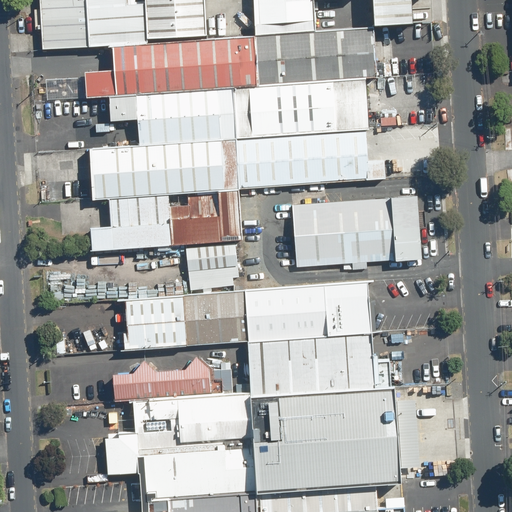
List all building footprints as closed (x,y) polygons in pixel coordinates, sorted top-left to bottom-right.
[(42,0),(46,49),(90,45),(86,0),(42,0)] [(86,0),(90,45),(148,41),(145,0),(86,0)] [(145,0),(149,37),(209,32),(206,0),(145,0)] [(316,0),(253,0),(256,33),(318,29),(316,0)] [(374,0),(376,22),(427,19),(425,0),(374,0)] [(252,35),(256,84),(377,74),(373,25),(252,35)] [(252,34),(113,45),(115,69),(85,72),(87,97),(256,84),(252,35),(252,34)] [(362,77),(234,87),(238,136),(364,126),(366,126),(362,77)] [(238,136),(234,87),(110,97),(112,120),(140,118),(142,144),(238,136)] [(364,126),(238,136),(242,187),(368,178),(364,126)] [(242,187),(238,136),(142,144),(92,148),(96,198),(242,187)] [(91,227),(93,249),(242,238),(238,188),(110,198),(112,225),(91,227)] [(418,195),(291,205),(296,265),(423,256),(418,195)] [(235,242),(187,248),(191,289),(239,283),(235,242)] [(366,280),(127,298),(130,348),(250,340),(370,331),(366,280)] [(374,385),(370,331),(250,340),(254,394),(374,385)] [(145,360),(135,373),(114,374),(117,402),(213,394),(210,367),(198,355),(187,368),(156,371),(145,360)] [(374,385),(254,394),(257,441),(261,488),(376,480),(404,478),(397,384),(374,385)] [(257,441),(254,394),(136,403),(139,449),(257,441)] [(261,488),(257,441),(139,449),(143,499),(261,491),(261,488)] [(376,480),(261,488),(261,491),(262,511),(404,511),(404,504),(378,506),(376,480)] [(262,511),(261,491),(143,499),(143,511),(140,511),(262,511)]
